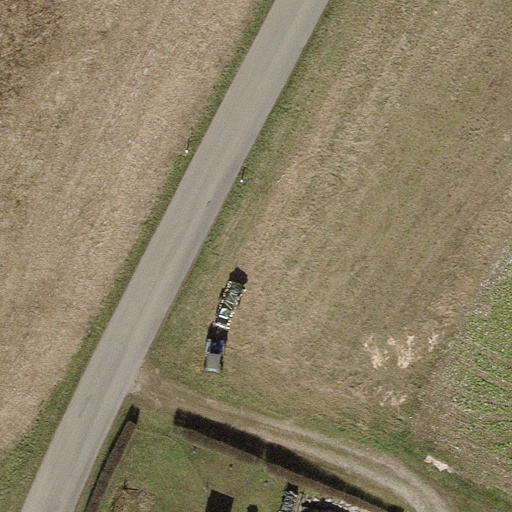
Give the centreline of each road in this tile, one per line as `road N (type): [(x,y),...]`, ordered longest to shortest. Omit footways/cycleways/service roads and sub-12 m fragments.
road 1 (tertiary): [(53,511),(112,375),(304,0)]
road 2 (track): [(112,375),(350,457),(413,487),(435,511)]
